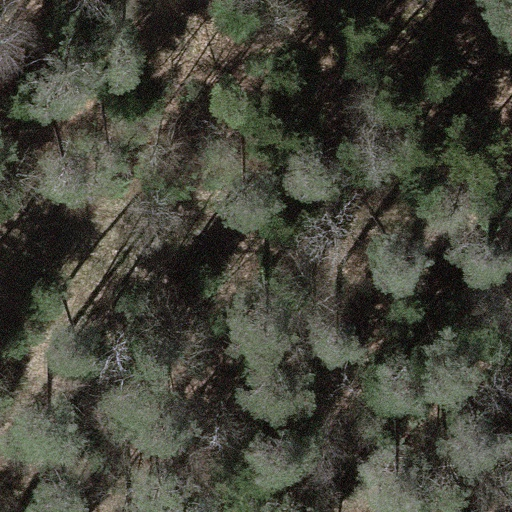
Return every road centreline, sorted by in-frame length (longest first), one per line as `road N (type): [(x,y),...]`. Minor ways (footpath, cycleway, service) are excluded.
road 1 (track): [(511,226),(203,232),(0,198)]
road 2 (track): [(194,511),(0,436)]
